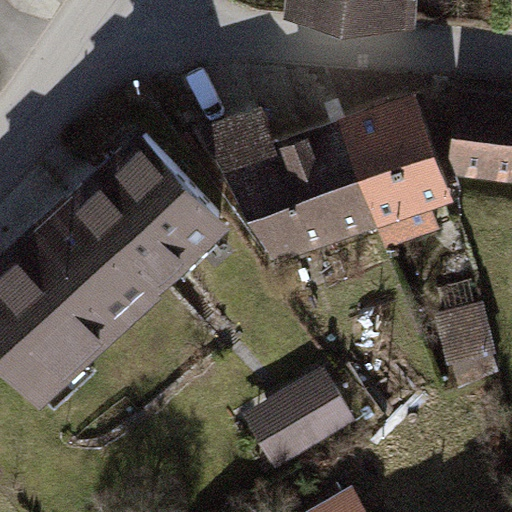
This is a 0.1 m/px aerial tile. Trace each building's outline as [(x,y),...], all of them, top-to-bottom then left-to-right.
[(298,0),(298,5),(421,22),(424,0),(298,0)] [(271,100),(214,121),(286,262),(384,225),(392,242),(444,223),(438,209),(465,198),(456,172),(425,84),(288,132),(271,100)] [(511,91),(465,84),(456,172),(511,179),(511,91)] [(73,169),(0,236),(0,345),(77,433),(211,318),(179,280),(249,219),(155,121),(88,185),(73,169)] [(334,361),(249,403),(277,461),(362,419),(334,361)] [(378,511),(360,476),(289,511),(378,511)]
